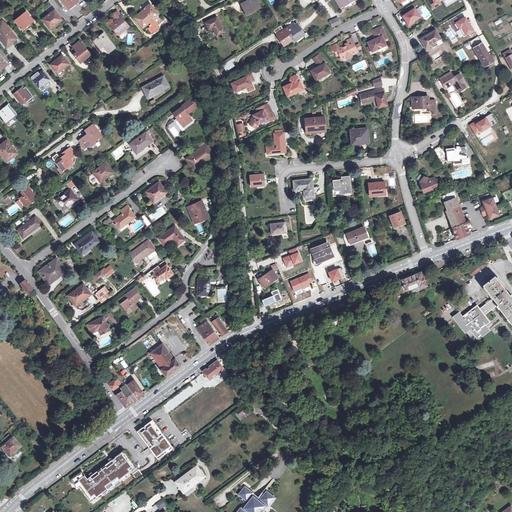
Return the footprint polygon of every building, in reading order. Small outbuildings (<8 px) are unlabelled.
[(62,0),(70,10),(76,6),(75,4),(78,2),(76,0),(62,0)] [(256,0),(250,0),(242,4),(247,15),(261,8),(256,0)] [(339,0),(340,2),(337,4),(342,11),(353,4),(352,1),(353,0),(339,0)] [(144,9),(145,10),(146,12),(144,15),(142,13),(135,18),(143,28),(149,23),(151,25),(150,26),(155,32),(159,28),(158,25),(163,21),(151,5),(147,8),(146,7),(144,9)] [(415,8),(403,16),(409,26),(414,23),(413,22),(420,17),(415,8)] [(48,28),(51,29),(52,28),(62,20),(54,10),(42,20),(48,28)] [(15,21),(22,30),(30,24),(33,21),(26,12),(15,21)] [(117,12),(114,14),(118,19),(116,20),(111,25),(118,34),(128,26),(117,12)] [(466,16),(455,22),(464,37),(474,31),(466,16)] [(217,36),(224,32),(217,17),(206,23),(209,29),(213,27),(217,36)] [(337,19),(329,22),(331,28),(340,24),(337,19)] [(2,21),(0,22),(0,39),(6,48),(17,39),(2,21)] [(290,29),(289,27),(287,29),(286,28),(278,35),(285,45),(293,39),(293,40),(294,40),(295,41),(303,35),(296,25),(294,26),(290,29)] [(373,31),(375,37),(377,37),(376,39),(368,43),(372,52),(386,45),(384,40),(387,38),(384,32),(383,32),(381,27),(373,31)] [(435,31),(421,39),(426,48),(441,39),(435,31)] [(100,49),(103,46),(109,53),(115,48),(104,34),(94,41),(100,49)] [(484,66),(493,61),(489,54),(488,55),(482,44),(482,43),(479,36),(469,41),(473,49),(474,48),(484,66)] [(355,46),(352,41),(348,43),(345,45),(345,46),(343,48),(343,47),(338,49),(337,47),(333,49),(336,56),(339,55),(342,60),(346,58),(348,59),(351,57),(351,55),(358,52),(357,50),(355,46)] [(78,53),(75,56),(80,63),(90,54),(80,42),(73,47),(78,53)] [(317,65),(318,67),(316,68),(310,71),(316,81),(330,73),(325,64),(325,63),(319,54),(313,59),(317,65)] [(62,56),(56,61),(57,62),(51,66),(57,74),(69,64),(62,56)] [(43,72),(39,74),(40,76),(33,81),(39,88),(49,80),(43,72)] [(240,79),(231,83),(235,92),(241,89),(246,87),(247,90),(248,91),(253,89),(250,82),(254,80),(250,73),(242,77),(242,78),(240,79)] [(458,92),(467,87),(459,74),(452,78),(449,73),(440,79),(446,89),(453,84),(458,92)] [(303,90),(297,77),(295,76),(290,78),(289,80),(291,83),(283,87),(287,97),(303,90)] [(142,88),(145,93),(148,91),(150,96),(168,87),(163,77),(142,88)] [(374,88),(383,86),(381,78),(373,79),(374,88)] [(22,88),(13,95),(22,105),(26,101),(27,102),(33,97),(25,88),(23,89),(22,88)] [(379,107),(387,105),(383,89),(360,95),(362,104),(377,100),(379,107)] [(435,101),(428,101),(428,96),(412,97),(412,109),(427,108),(428,110),(432,110),(432,114),(436,114),(435,110),(435,101)] [(182,125),(191,118),(187,113),(196,107),(190,99),(179,108),(180,109),(173,114),(182,125)] [(99,102),(100,103),(94,108),(96,110),(104,104),(101,100),(99,102)] [(0,116),(5,122),(8,120),(9,121),(17,115),(8,104),(0,111),(0,116)] [(271,111),(267,104),(258,108),(259,111),(260,112),(257,113),(256,112),(252,115),(254,118),(252,118),(251,120),(248,124),(254,128),(257,124),(263,121),(267,120),(268,122),(273,120),(269,112),(271,111)] [(470,125),(475,135),(497,125),(492,114),(470,125)] [(320,132),(326,131),(324,117),(306,118),(307,132),(320,131),(320,132)] [(85,131),(88,134),(84,137),(79,141),(81,145),(84,150),(88,147),(89,147),(90,148),(95,144),(94,143),(102,137),(93,125),(85,131)] [(360,142),(360,144),(369,143),(367,128),(350,130),(352,143),(360,142)] [(146,133),(130,145),(137,154),(153,142),(146,133)] [(280,151),(286,150),(284,133),(274,134),(275,146),(266,147),(267,154),(280,153),(280,151)] [(199,150),(188,159),(195,169),(213,155),(206,145),(205,145),(201,140),(195,144),(199,150)] [(0,146),(0,154),(5,161),(11,157),(13,158),(17,154),(7,141),(0,146)] [(448,162),(447,157),(439,146),(434,149),(443,165),(448,162)] [(447,157),(448,162),(454,161),(455,164),(466,163),(466,158),(467,158),(466,147),(457,148),(457,149),(454,149),(454,148),(446,149),(447,157)] [(62,158),(60,159),(55,163),(60,169),(66,169),(74,164),(71,160),(76,156),(70,148),(61,155),(62,158)] [(93,173),(101,184),(109,177),(114,173),(106,163),(93,173)] [(43,175),(50,184),(52,182),(45,173),(43,175)] [(264,174),(250,176),(251,187),(265,185),(264,174)] [(339,179),(333,180),(334,186),(337,186),(337,191),(340,190),(340,194),(352,193),(350,176),(341,177),(342,180),(340,181),(339,179)] [(430,181),(429,179),(424,177),(420,182),(421,186),(424,193),(433,189),(432,188),(437,186),(435,179),(430,181)] [(314,199),(312,181),(310,181),(310,179),(293,181),(294,191),(303,190),(304,197),(303,197),(303,200),(314,199)] [(385,182),(369,183),(370,197),(386,195),(385,182)] [(159,183),(147,192),(154,202),(166,193),(159,183)] [(70,189),(56,200),(64,211),(78,200),(70,189)] [(452,228),(455,234),(457,239),(470,234),(468,228),(465,222),(459,206),(458,206),(458,205),(455,198),(457,198),(454,191),(442,196),(447,210),(446,211),(452,228)] [(26,195),(13,205),(18,212),(31,203),(26,195)] [(6,205),(11,201),(8,197),(3,200),(6,205)] [(480,208),(482,212),(496,207),(493,198),(483,202),(485,207),(480,208)] [(208,217),(206,211),(204,212),(202,208),(204,207),(201,201),(189,206),(192,212),(190,213),(195,223),(208,217)] [(118,228),(125,223),(126,224),(135,217),(127,206),(120,211),(122,214),(113,221),(118,228)] [(496,207),(482,212),(484,216),(488,215),(489,220),(500,216),(496,207)] [(401,224),(405,223),(400,212),(389,216),(395,229),(401,226),(401,224)] [(35,217),(18,231),(23,238),(41,225),(35,217)] [(285,222),(270,224),(272,234),(287,232),(285,222)] [(164,245),(173,239),(175,238),(179,244),(185,240),(175,226),(159,238),(164,245)] [(361,238),(367,235),(364,227),(342,235),(345,243),(346,246),(359,241),(358,238),(361,237),(361,238)] [(83,240),(76,245),(82,253),(98,241),(91,232),(82,239),(83,240)] [(143,244),(130,254),(136,263),(146,255),(147,256),(150,254),(143,244)] [(317,263),(325,259),(333,256),(328,244),(312,250),(317,263)] [(299,257),(288,264),(294,273),(305,265),(299,257)] [(54,278),(65,270),(56,259),(45,267),(46,268),(40,273),(48,285),(55,279),(54,278)] [(256,263),(258,269),(270,265),(268,259),(256,263)] [(487,266),(483,261),(467,272),(471,278),(487,266)] [(158,282),(165,277),(167,276),(168,278),(173,274),(166,265),(159,270),(156,268),(148,275),(150,278),(153,276),(158,282)] [(272,269),(259,279),(264,287),(278,277),(272,269)] [(54,278),(55,279),(66,271),(65,270),(54,278)] [(105,275),(101,271),(94,276),(98,281),(105,275)] [(406,290),(419,285),(420,288),(426,286),(421,272),(402,280),(406,290)] [(140,284),(148,278),(146,275),(138,281),(140,284)] [(499,309),(511,325),(511,295),(511,294),(510,295),(495,276),(489,280),(490,282),(489,283),(488,281),(483,286),(493,299),(489,301),(488,300),(485,302),(486,304),(479,309),(477,306),(462,317),(459,313),(453,317),(465,332),(470,328),(474,333),(478,338),(488,330),(485,325),(490,322),(484,315),(498,304),(501,308),(499,309)] [(20,284),(26,294),(32,289),(26,280),(20,284)] [(209,280),(198,280),(198,295),(209,295),(209,280)] [(83,284),(68,296),(76,305),(91,294),(83,284)] [(94,293),(101,303),(112,296),(105,286),(94,293)] [(217,289),(218,302),(228,301),(226,288),(217,289)] [(133,309),(136,306),(133,302),(140,297),(134,289),(126,295),(129,298),(121,304),(125,310),(127,308),(127,307),(130,305),(133,309)] [(107,316),(104,318),(105,321),(109,318),(110,320),(115,316),(111,311),(106,315),(107,316)] [(106,327),(107,326),(105,321),(103,317),(88,325),(92,333),(98,330),(100,335),(108,331),(106,327)] [(227,331),(217,318),(211,322),(221,336),(227,331)] [(207,321),(197,328),(203,336),(209,345),(219,338),(207,321)] [(162,368),(161,369),(166,377),(173,372),(181,366),(175,359),(174,359),(162,344),(150,353),(162,368)] [(203,373),(209,380),(214,377),(224,370),(217,361),(203,371),(203,373)] [(322,395),(324,395),(329,393),(332,390),(334,386),(334,382),(333,378),(331,375),(327,372),(323,371),(319,371),(315,373),(312,376),(310,379),(310,383),(310,387),(312,390),(315,393),(318,394),(322,395)] [(127,386),(137,399),(144,393),(134,381),(127,386)] [(137,399),(127,386),(126,384),(120,389),(125,395),(127,394),(133,402),(137,399)] [(189,385),(162,407),(167,414),(195,392),(189,385)] [(125,408),(133,402),(127,394),(125,395),(124,396),(121,392),(116,396),(125,408)] [(329,393),(324,395),(327,403),(332,400),(330,396),(329,393)] [(242,413),(244,416),(245,417),(249,414),(246,410),(247,409),(245,405),(238,411),(240,414),(242,413)] [(168,450),(172,447),(152,420),(137,431),(157,458),(162,454),(163,455),(168,451),(168,450)] [(9,456),(20,447),(9,435),(0,442),(0,443),(3,446),(1,447),(9,456)] [(74,484),(76,482),(88,498),(94,494),(96,496),(107,488),(105,486),(111,481),(117,477),(119,479),(130,471),(128,469),(134,464),(124,450),(115,457),(112,460),(110,462),(104,466),(105,467),(99,471),(99,470),(93,474),(90,476),(87,478),(82,471),(71,479),(74,484)] [(177,482),(180,486),(182,485),(186,490),(184,491),(187,496),(196,489),(193,485),(204,476),(197,467),(177,482)] [(137,480),(143,475),(139,470),(132,475),(137,480)] [(261,509),(266,504),(268,506),(271,502),(270,501),(273,498),(269,495),(270,495),(266,491),(263,495),(261,494),(258,497),(254,494),(245,487),(244,488),(241,485),(239,489),(238,488),(235,492),(239,495),(237,497),(244,503),(246,505),(242,510),(240,508),(237,511),(264,511),(263,511),(261,509)] [(162,499),(156,504),(160,509),(166,504),(162,499)]
